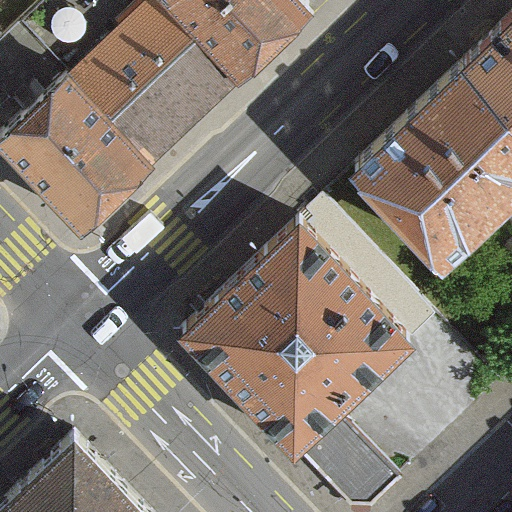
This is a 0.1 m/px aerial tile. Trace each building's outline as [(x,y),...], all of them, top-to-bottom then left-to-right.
[(170,0),(137,0),(68,67),(150,152),(238,69),(170,0)] [(170,0),(238,69),(308,0),(170,0)] [(511,8),(477,43),(511,79),(511,8)] [(358,157),(441,242),(499,186),(511,173),(511,79),(477,43),(358,157)] [(0,136),(78,220),(150,152),(68,67),(0,131),(0,136)] [(327,391),(410,310),(305,204),(184,323),(288,429),(327,391)] [(327,391),(288,429),(354,490),(369,489),(396,464),(327,391)] [(162,511),(164,511),(71,415),(0,483),(0,511),(162,511)]
